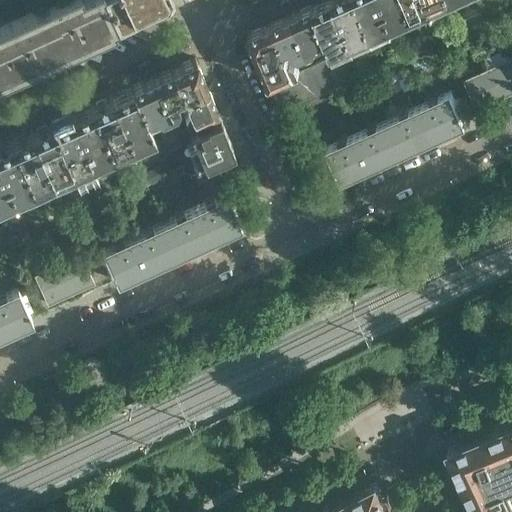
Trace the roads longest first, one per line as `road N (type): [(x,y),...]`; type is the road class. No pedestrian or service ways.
road 1 (residential): [(0,362),(301,225)]
road 2 (residential): [(213,19),(0,115)]
road 3 (residential): [(301,225),(511,129)]
road 4 (residential): [(301,225),(213,19)]
road 5 (residential): [(400,441),(262,511)]
road 6 (residential): [(400,441),(511,394)]
